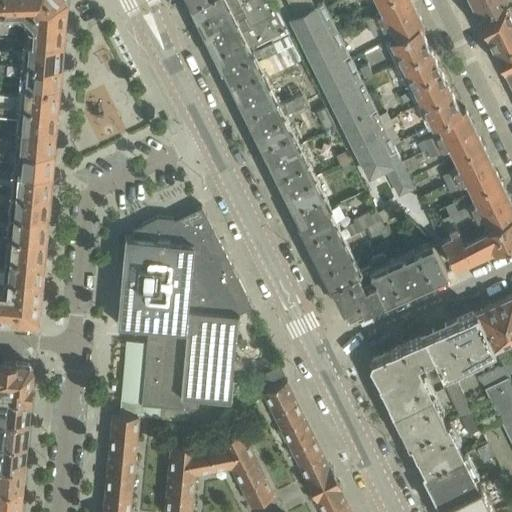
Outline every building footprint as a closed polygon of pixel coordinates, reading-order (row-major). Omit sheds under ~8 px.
[(38,6),(65,6),(65,0),(0,0),(0,32),(14,33),(13,14),(19,13),(24,19),(38,6)] [(273,0),(190,0),(191,2),(190,2),(206,36),(275,3),(273,0)] [(415,6),(412,0),(381,0),(379,1),(384,11),(366,20),(370,28),(415,6)] [(471,0),(478,16),(510,1),(509,0),(471,0)] [(487,33),(492,42),(511,32),(511,10),(511,8),(511,7),(511,0),(510,1),(478,16),(487,33)] [(206,36),(222,68),(252,52),(290,34),(275,3),(206,36)] [(401,159),(343,41),(334,23),(324,3),(292,18),(370,174),(387,166),(400,193),(413,186),(400,159),(401,159)] [(29,24),(27,40),(63,43),(66,6),(65,6),(38,6),(24,19),(29,24)] [(396,37),(419,25),(424,23),(415,6),(370,28),(374,36),(392,28),(396,37)] [(334,23),(343,41),(351,37),(342,19),(334,23)] [(419,25),(396,37),(392,39),(404,63),(388,71),(391,77),(407,70),(435,55),(419,25)] [(511,32),(492,42),(495,50),(504,68),(511,63),(511,32)] [(222,68),(237,98),(269,82),(266,75),(302,58),(290,34),(252,52),(222,68)] [(1,49),(1,59),(61,65),(63,43),(27,40),(24,40),(23,51),(1,49)] [(435,55),(407,70),(416,88),(401,95),(405,102),(419,95),(447,81),(435,55)] [(21,82),(59,86),(61,65),(1,59),(0,64),(0,69),(22,72),(21,82)] [(461,109),(447,81),(419,95),(433,124),(438,121),(461,109)] [(0,91),(0,102),(57,107),(59,86),(21,82),(20,94),(0,91)] [(252,124),(254,128),(285,113),(269,82),(237,98),(250,125),(252,124)] [(284,102),(289,111),(308,102),(304,92),(284,102)] [(17,126),(55,129),(57,107),(0,102),(0,113),(18,115),(17,126)] [(317,110),(326,129),(335,125),(326,106),(317,110)] [(461,109),(438,121),(443,131),(419,143),(423,151),(436,144),(474,125),(465,107),(461,109)] [(254,128),(270,160),(300,144),(285,113),(254,128)] [(483,142),(474,125),(436,144),(423,151),(425,157),(430,155),(431,157),(451,147),(455,157),(483,142)] [(0,145),(53,150),(55,129),(17,126),(16,137),(0,135),(0,145)] [(443,175),(447,183),(453,180),(491,160),(483,142),(455,157),(460,167),(443,175)] [(300,144),(270,160),(285,190),(316,176),(300,144)] [(13,169),(51,172),(53,150),(0,145),(0,156),(14,158),(13,169)] [(453,180),(447,183),(451,191),(468,182),(473,192),(500,177),(491,160),(453,180)] [(51,172),(13,169),(12,180),(0,179),(0,189),(49,194),(51,172)] [(316,176),(285,190),(300,220),(299,221),(299,222),(331,206),(316,176)] [(508,195),(500,177),(473,192),(477,201),(467,207),(471,214),(508,195)] [(9,212),(47,215),(49,194),(0,189),(0,200),(10,202),(9,212)] [(511,201),(508,195),(471,214),(475,222),(485,217),(489,227),(511,216),(511,201)] [(120,413),(139,414),(161,416),(162,405),(198,408),(200,395),(230,398),(238,312),(245,308),(245,309),(252,305),(202,205),(196,208),(199,212),(177,223),(174,217),(174,216),(158,215),(144,222),(134,228),(133,236),(125,235),(123,259),(123,260),(117,323),(149,326),(147,341),(127,340),(120,413)] [(299,222),(315,253),(346,237),(331,206),(299,222)] [(377,207),(348,220),(357,241),(387,227),(377,207)] [(0,222),(0,233),(45,237),(47,215),(9,212),(8,223),(0,222)] [(474,259),(467,246),(455,221),(452,214),(444,218),(447,224),(452,235),(441,240),(451,258),(455,267),(474,259)] [(511,216),(489,227),(485,229),(488,236),(467,246),(474,259),(511,241),(511,216)] [(5,255),(43,259),(45,237),(0,233),(0,244),(6,245),(5,255)] [(346,237),(315,253),(330,284),(332,283),(359,269),(361,268),(361,267),(346,237)] [(404,254),(419,284),(447,271),(444,262),(433,241),(404,254)] [(373,268),(377,279),(386,299),(419,284),(404,254),(373,268)] [(0,276),(3,277),(41,280),(43,259),(5,255),(4,267),(0,266),(0,276)] [(367,284),(359,269),(332,283),(343,307),(345,306),(349,313),(363,306),(364,308),(384,298),(385,300),(386,299),(377,279),(367,284)] [(41,280),(3,277),(2,290),(0,289),(0,320),(29,323),(30,322),(32,322),(37,318),(38,314),(38,315),(41,280)] [(511,293),(488,305),(478,310),(495,344),(511,335),(511,293)] [(446,327),(464,364),(497,348),(495,344),(478,310),(444,325),(445,327),(446,327)] [(389,402),(395,413),(433,394),(418,364),(436,355),(444,373),(464,364),(446,327),(445,327),(444,325),(402,344),(389,350),(385,351),(385,352),(373,357),(374,360),(373,363),(371,364),(380,382),(379,382),(389,402)] [(0,394),(31,397),(30,398),(31,398),(33,381),(32,381),(33,368),(29,363),(16,362),(16,361),(0,359),(0,394)] [(265,369),(270,379),(285,371),(281,362),(280,362),(265,369)] [(478,378),(486,385),(507,374),(503,365),(478,378)] [(487,386),(511,436),(511,378),(510,375),(487,386)] [(318,499),(324,511),(353,511),(341,488),(342,487),(330,464),(329,464),(287,379),(264,391),(271,405),(306,476),(305,476),(317,499),(318,499)] [(0,417),(28,420),(30,398),(31,397),(0,394),(0,417)] [(411,441),(411,442),(448,424),(433,394),(395,413),(408,440),(411,441)] [(139,414),(120,413),(113,412),(104,507),(103,507),(102,511),(130,511),(131,510),(130,510),(137,431),(139,414)] [(0,417),(0,441),(26,443),(28,420),(0,417)] [(448,424),(411,442),(424,467),(423,470),(423,471),(426,472),(465,453),(450,423),(448,424)] [(165,511),(190,511),(194,472),(232,465),(251,504),(274,493),(242,429),(219,440),(219,441),(197,445),(197,444),(171,442),(165,511)] [(0,463),(24,466),(26,443),(0,441),(0,463)] [(439,502),(480,483),(465,453),(426,472),(430,480),(429,482),(434,492),(436,493),(440,501),(439,502),(439,503),(439,502)] [(0,487),(22,489),(24,466),(0,463),(0,487)] [(481,482),(480,483),(439,502),(440,505),(443,511),(495,511),(496,511),(481,482)] [(20,511),(22,489),(0,487),(0,510),(17,511),(20,511)]
